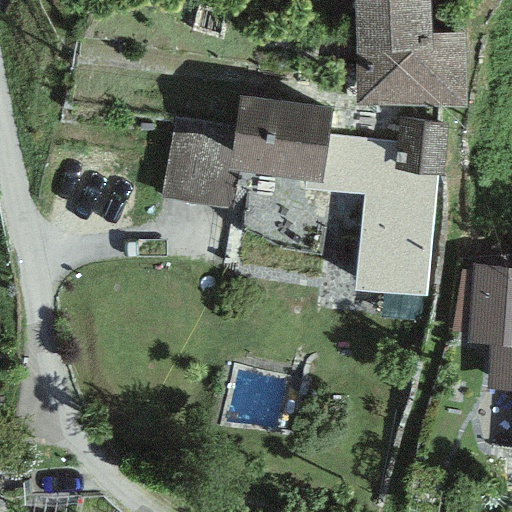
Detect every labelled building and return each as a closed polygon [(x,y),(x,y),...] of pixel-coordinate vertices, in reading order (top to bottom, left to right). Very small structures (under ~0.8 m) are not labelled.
[(351,0),(356,106),(465,108),(462,33),(431,35),(428,0),(351,0)] [(305,182),(322,184),(328,135),(332,107),(238,94),(234,128),(226,172),(237,174),(305,182)] [(163,197),(232,209),(237,174),(226,172),(234,128),(177,118),(163,197)] [(448,123),(399,118),(396,143),(393,171),(436,176),(443,177),(448,123)] [(305,182),(304,191),(363,196),(354,291),(425,297),(436,176),(393,171),(396,143),(328,135),(322,184),(305,182)] [(511,269),(471,265),(471,271),(467,334),(466,344),(488,346),(487,390),(511,392),(511,269)] [(460,271),(451,332),(467,334),(471,271),(460,271)]
